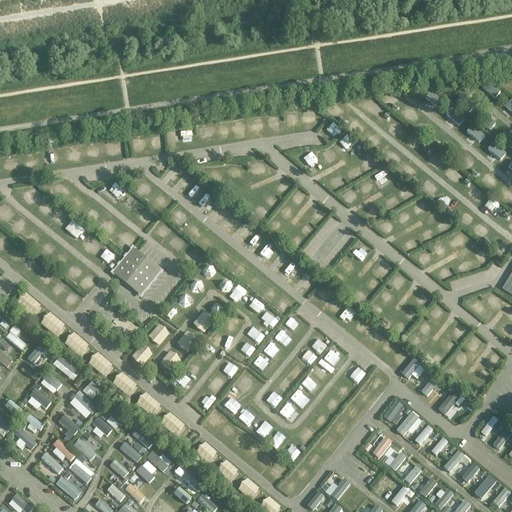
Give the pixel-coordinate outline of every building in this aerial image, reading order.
[(495,101),(501,94),(488,83),(482,90),(495,101)] [(439,110),(444,104),(431,93),(425,99),(439,110)] [(469,115),(475,109),(461,97),(456,104),(469,115)] [(459,127),(465,121),(452,110),(446,117),(452,122),(459,127)] [(490,133),(496,126),(483,115),(477,122),(490,133)] [(480,145),(485,138),(472,127),(467,134),(480,145)] [(511,150),(511,149),(511,139),(504,133),(498,139),(511,150)] [(500,162),(506,155),(493,144),(487,151),(500,162)] [(315,147),(309,149),(313,161),(319,159),(315,147)] [(253,170),(263,170),(263,159),(253,159),(253,170)] [(171,177),(175,165),(170,163),(165,174),(171,177)] [(27,190),(34,198),(44,190),(36,181),(27,190)] [(294,188),(294,198),(304,198),(304,188),(294,188)] [(20,231),(24,226),(15,219),(11,223),(20,231)] [(116,238),(125,245),(132,236),(123,229),(116,238)] [(436,249),(447,243),(444,239),(434,245),(436,249)] [(21,241),(15,248),(23,256),(29,249),(21,241)] [(113,246),(105,255),(113,262),(121,253),(113,246)] [(113,271),(110,275),(113,277),(114,276),(139,296),(138,297),(141,299),(143,296),(142,296),(146,291),(147,292),(150,288),(149,288),(153,283),(154,284),(156,280),(159,275),(160,276),(163,272),(160,270),(159,271),(134,251),(135,250),(132,247),(130,251),(127,256),(126,255),(123,259),(124,259),(120,264),(119,263),(117,267),(117,268),(114,272),(113,271)] [(29,254),(26,259),(38,266),(41,261),(29,254)] [(208,274),(217,267),(211,259),(202,265),(208,274)] [(307,269),(297,279),(301,283),(310,272),(307,269)] [(511,274),(502,291),(511,296),(511,274)] [(192,288),(202,286),(201,276),(191,277),(192,288)] [(238,279),(235,284),(246,293),(250,288),(238,279)] [(499,297),(502,292),(494,287),(490,292),(499,297)] [(346,289),(343,292),(349,297),(352,294),(346,289)] [(77,290),(72,300),(79,304),(84,294),(77,290)] [(184,304),(192,299),(188,293),(180,298),(184,304)] [(350,302),(341,311),(349,318),(357,308),(350,302)] [(173,305),(170,313),(179,316),(182,308),(173,305)] [(15,322),(0,308),(0,319),(10,328),(15,322)] [(292,310),(286,321),(295,326),(302,316),(292,310)] [(377,342),(386,331),(374,322),(366,333),(377,342)] [(282,323),(274,334),(284,341),(292,330),(282,323)] [(151,330),(159,336),(164,330),(156,324),(151,330)] [(26,347),(10,334),(6,340),(22,353),(26,347)] [(190,346),(196,341),(191,334),(184,339),(190,346)] [(147,345),(151,341),(146,335),(141,339),(147,345)] [(249,353),(258,344),(250,336),(241,345),(249,353)] [(315,340),(311,344),(319,351),(323,347),(315,340)] [(34,366),(47,350),(41,345),(28,360),(34,366)] [(181,356),(187,352),(183,346),(177,351),(181,356)] [(313,361),(318,350),(309,346),(304,357),(313,361)] [(331,364),(338,353),(329,346),(321,357),(331,364)] [(134,348),(129,355),(138,362),(143,355),(134,348)] [(13,363),(0,352),(0,362),(8,370),(13,363)] [(81,372),(62,357),(56,363),(75,379),(81,372)] [(170,370),(176,364),(170,357),(164,363),(170,370)] [(318,360),(313,369),(318,372),(323,363),(318,360)] [(421,366),(414,361),(401,376),(408,382),(421,366)] [(302,363),(294,373),(297,376),(306,366),(302,363)] [(240,371),(236,381),(245,386),(250,376),(240,371)] [(186,388),(191,382),(180,372),(175,379),(186,388)] [(25,392),(34,377),(29,374),(20,389),(25,392)] [(61,387),(49,376),(44,382),(56,392),(61,387)] [(427,399),(440,383),(434,379),(421,394),(427,399)] [(108,396),(92,383),(87,389),(103,403),(108,396)] [(207,387),(201,399),(210,404),(217,392),(207,387)] [(12,389),(7,395),(13,399),(16,396),(18,394),(12,389)] [(51,406),(35,393),(30,399),(46,412),(51,406)] [(235,410),(241,403),(230,393),(224,401),(235,410)] [(461,399),(454,393),(438,412),(445,418),(461,399)] [(98,412),(79,394),(74,400),(92,417),(98,412)] [(403,409),(396,403),(383,420),(390,425),(403,409)] [(23,415),(11,404),(5,410),(18,421),(23,415)] [(128,421),(112,408),(107,414),(123,428),(128,421)] [(418,421),(411,415),(397,432),(404,438),(418,421)] [(44,428),(29,417),(26,422),(41,432),(44,428)] [(12,428),(0,418),(0,429),(6,435),(12,428)] [(80,432),(65,418),(59,424),(69,433),(65,437),(71,442),(80,432)] [(486,439),(498,423),(493,419),(481,435),(486,439)] [(113,432),(98,420),(93,426),(108,438),(113,432)] [(432,432),(428,428),(414,443),(419,448),(432,432)] [(37,446),(18,430),(13,436),(31,452),(37,446)] [(500,452),(511,436),(511,434),(506,430),(493,448),(500,452)] [(154,445),(138,432),(132,438),(148,451),(154,445)] [(86,433),(83,436),(88,441),(91,437),(86,433)] [(371,447),(375,441),(369,438),(366,444),(371,447)] [(391,445),(384,439),(381,444),(377,441),(372,446),(376,449),(371,456),(378,461),(391,445)] [(8,441),(5,445),(11,450),(15,447),(8,441)] [(447,445),(443,441),(431,454),(436,458),(447,445)] [(76,458),(58,442),(53,448),(70,464),(76,458)] [(96,457),(79,443),(74,449),(91,463),(96,457)] [(202,454),(208,448),(204,443),(197,448),(202,454)] [(142,460),(125,445),(120,451),(137,466),(142,460)] [(159,447),(154,451),(160,456),(164,451),(159,447)] [(142,449),(138,453),(142,457),(146,453),(142,449)] [(464,459),(458,453),(444,470),(450,475),(464,459)] [(168,468),(153,455),(147,461),(163,474),(168,468)] [(63,471),(46,456),(41,462),(58,477),(63,471)] [(80,456),(76,461),(82,465),(86,460),(80,456)] [(406,460),(400,456),(389,469),(395,474),(406,460)] [(129,475),(116,463),(110,469),(124,481),(129,475)] [(227,463),(223,466),(229,473),(233,469),(227,463)] [(479,472),(473,467),(462,481),(468,485),(479,472)] [(92,481),(76,468),(71,473),(88,486),(92,481)] [(154,480),(142,469),(137,474),(150,485),(154,480)] [(421,473),(416,469),(405,482),(410,487),(421,473)] [(208,484),(192,472),(183,483),(199,495),(208,484)] [(104,485),(109,475),(105,473),(100,483),(104,485)] [(241,475),(236,479),(241,485),(246,482),(241,475)] [(134,476),(129,482),(132,485),(138,479),(134,476)] [(496,485),(489,479),(475,496),(482,502),(496,485)] [(80,496),(62,481),(57,487),(75,502),(80,496)] [(437,486),(431,481),(420,495),(426,500),(437,486)] [(337,503),(350,487),(344,482),(331,498),(337,503)] [(251,485),(248,490),(253,494),(257,488),(251,485)] [(125,498),(112,487),(107,493),(120,504),(125,498)] [(146,500),(130,487),(125,493),(140,506),(146,500)] [(210,487),(206,491),(211,495),(215,491),(210,487)] [(408,495),(403,490),(391,504),(397,509),(408,495)] [(192,501),(180,491),(174,497),(187,508),(192,501)] [(510,496),(504,491),(493,505),(499,510),(510,496)] [(441,511),(454,497),(448,492),(435,507),(440,511),(441,511)] [(311,511),(313,511),(324,500),(318,495),(307,508),(311,511)] [(260,502),(268,506),(271,500),(263,496),(260,502)] [(32,511),(33,511),(16,497),(11,502),(21,511),(32,511)] [(216,511),(218,510),(202,497),(197,503),(207,511),(216,511)] [(344,500),(340,505),(345,509),(349,504),(344,500)] [(111,511),(101,502),(96,508),(100,511),(111,511)] [(175,511),(164,502),(159,509),(162,511),(175,511)] [(423,511),(426,509),(419,503),(412,511),(423,511)] [(468,511),(471,508),(465,503),(457,511),(468,511)]
